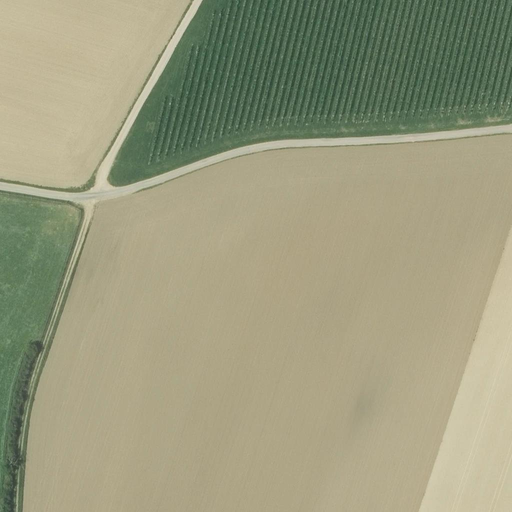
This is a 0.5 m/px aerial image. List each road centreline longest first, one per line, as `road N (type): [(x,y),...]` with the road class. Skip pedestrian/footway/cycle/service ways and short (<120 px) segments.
road 1 (track): [(201,0),(90,199),(23,407),(15,511)]
road 2 (unclassified): [(0,188),(90,199),(240,152),(511,130)]
